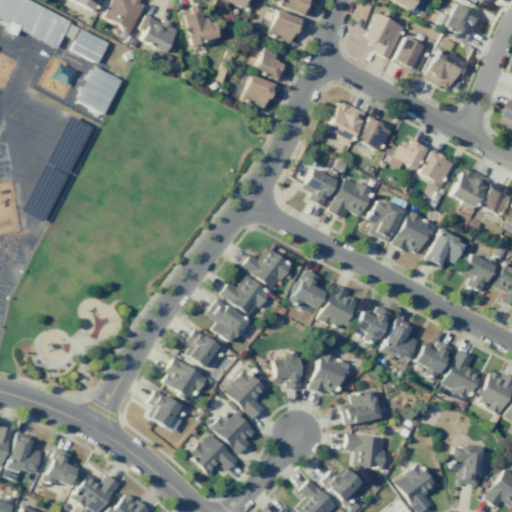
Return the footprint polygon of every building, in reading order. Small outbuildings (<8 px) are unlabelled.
[(0,0),(0,20),(3,22),(4,18),(7,20),(2,30),(11,35),(16,25),(19,26),(17,29),(52,47),(66,21),(25,0),(0,0)] [(93,0),(88,11),(66,0),(93,0)] [(139,5),(124,34),(117,30),(116,25),(99,16),(107,0),(134,0),(133,2),(139,5)] [(218,0),(238,8),(240,0),(218,0)] [(305,0),(299,15),(273,4),(274,0),(305,0)] [(387,0),(405,9),(409,0),(387,0)] [(467,42),(475,26),(474,25),(477,19),(476,19),(477,17),(450,3),(444,15),(442,14),(435,26),(467,42)] [(208,21),(212,36),(199,40),(199,42),(185,46),(174,12),(185,9),(185,7),(193,4),(197,18),(201,17),(203,23),(208,21)] [(295,18),(292,25),(293,26),(290,33),(289,32),(285,42),(262,33),(272,8),(295,18)] [(416,10),(422,12),(419,18),(414,15),(416,10)] [(371,12),(399,27),(382,58),(369,51),(371,47),(365,44),(367,41),(358,36),(371,12)] [(159,19),(166,23),(164,25),(171,29),(159,52),(134,39),(139,31),(134,28),(141,14),(157,23),(159,19)] [(66,49),(93,63),(103,42),(76,28),(66,49)] [(399,35),(423,48),(412,71),(405,68),(404,71),(386,61),(399,35)] [(439,36),(450,42),(445,51),(451,54),(449,57),(456,61),(442,88),(441,87),(440,88),(434,85),(434,86),(417,77),(439,36)] [(127,37),(134,40),(130,47),(124,44),(127,37)] [(280,64),(273,80),(249,70),(261,44),(273,48),(270,55),(275,57),(273,61),(280,64)] [(89,66),(71,99),(98,113),(116,80),(89,66)] [(268,90),(264,99),(262,98),(258,108),(236,98),(246,74),(269,83),(266,89),(268,90)] [(452,80),(457,83),(454,90),(448,88),(452,80)] [(511,96),(511,128),(500,122),(504,115),(502,114),(511,96)] [(343,143),(359,112),(345,105),(343,107),(342,107),(343,105),(337,102),(336,103),(334,102),(320,129),(333,135),(332,138),(343,143)] [(374,151),(385,130),(375,125),(376,123),(372,121),(373,120),(364,115),(351,139),(374,151)] [(409,168),(421,145),(406,137),(403,142),(399,140),(396,146),(392,144),(392,145),(386,142),(381,153),(387,156),(383,163),(393,169),(397,162),(401,165),(401,166),(405,168),(406,166),(409,168)] [(436,184),(446,163),(437,158),(438,156),(434,154),(434,152),(425,147),(412,172),(429,181),(436,184)] [(333,158),(342,163),(338,171),(329,166),(333,158)] [(364,165),(370,168),(367,173),(361,170),(364,165)] [(322,169),(333,174),(316,206),(303,199),(306,192),(296,187),(306,167),(319,174),(322,169)] [(469,170),(483,178),(466,209),(455,203),(456,201),(444,195),(458,168),(460,169),(460,168),(467,171),(466,172),(467,173),(469,170)] [(352,180),(368,189),(354,216),(340,208),(336,216),(322,209),(339,177),(350,183),(352,180)] [(433,191),(436,185),(436,184),(429,181),(426,187),(433,191)] [(500,190),(511,196),(499,217),(475,205),(488,181),(501,188),(500,190)] [(390,195),(402,201),(398,208),(386,202),(390,195)] [(379,200),(398,210),(381,241),(364,233),(369,223),(360,218),(370,199),(378,202),(379,200)] [(427,229),(423,237),(421,236),(411,254),(402,249),(403,247),(402,246),(399,251),(386,244),(404,209),(417,216),(416,219),(423,222),(421,227),(427,229)] [(466,217),(476,222),(473,228),(463,223),(466,217)] [(423,222),(424,220),(433,225),(430,231),(427,229),(421,227),(423,222)] [(417,260),(435,226),(448,233),(447,235),(453,238),(451,241),(458,244),(448,263),(441,259),(435,269),(417,260)] [(497,234),(505,238),(501,245),(493,241),(497,234)] [(494,244),(501,248),(497,257),(489,253),(494,244)] [(262,246),(286,265),(274,280),(273,278),(265,288),(235,265),(244,253),(252,259),(262,246)] [(464,252),(478,259),(481,254),(492,259),(475,292),(461,284),(465,278),(454,272),(464,252)] [(501,259),(511,264),(511,304),(510,308),(496,301),(501,292),(488,285),(501,259)] [(300,269),(283,301),(294,307),(297,302),(309,309),(320,289),(311,284),(314,277),(300,269)] [(240,274),(265,293),(253,307),(252,306),(244,316),(214,293),(223,281),(231,287),(240,274)] [(311,319),(329,284),(341,290),(339,295),(341,296),(342,294),(351,299),(342,317),(345,318),(341,325),(338,324),(335,329),(325,324),(325,326),(311,319)] [(228,337),(242,321),(212,297),(200,313),(211,322),(205,329),(221,342),(226,336),(228,337)] [(386,313),(369,345),(357,339),(360,334),(348,327),(358,307),(368,312),(371,306),(386,313)] [(394,358),(375,349),(391,315),(409,324),(403,336),(411,340),(402,359),(395,356),(394,358)] [(211,358),(217,349),(189,328),(179,340),(185,345),(179,353),(196,367),(206,354),(211,358)] [(447,348),(430,380),(418,374),(421,368),(409,361),(419,342),(429,347),(432,340),(447,348)] [(476,372),(462,398),(446,390),(447,388),(436,382),(454,349),(467,356),(463,364),(476,372)] [(295,387),(291,351),(278,352),(279,359),(265,360),(268,383),(278,381),(279,389),(295,387)] [(340,376),(345,363),(330,358),(331,356),(316,351),(303,388),(318,393),(319,388),(321,388),(320,390),(330,394),(337,375),(340,376)] [(201,378),(168,357),(161,369),(165,371),(164,374),(162,373),(156,381),(173,392),(172,394),(178,398),(180,396),(185,399),(191,390),(193,391),(201,378)] [(262,389),(240,368),(227,381),(228,383),(220,392),(247,418),(258,407),(251,400),(262,389)] [(492,414),(511,380),(498,373),(496,378),(493,376),(494,374),(485,370),(476,387),(473,386),(470,393),(473,394),(470,400),(480,405),(479,407),(492,414)] [(369,395),(374,416),(338,425),(334,406),(347,402),(345,393),(365,388),(367,396),(369,395)] [(150,389),(181,408),(174,419),(168,416),(161,428),(142,416),(148,407),(141,403),(150,389)] [(511,425),(507,423),(508,421),(497,415),(511,390),(511,425)] [(204,426),(232,454),(242,444),(238,440),(240,438),(242,440),(249,432),(235,418),(237,416),(231,411),(229,413),(224,409),(217,417),(215,415),(204,426)] [(0,426),(9,429),(0,458),(0,426)] [(0,472),(0,476),(12,481),(16,469),(23,471),(23,469),(31,471),(37,450),(29,448),(30,443),(27,442),(29,436),(13,431),(0,472)] [(204,474),(182,454),(194,440),(195,441),(204,432),(232,458),(222,469),(215,463),(204,474)] [(347,464),(377,467),(379,449),(377,449),(379,436),(341,432),(339,447),(349,448),(347,464)] [(455,445),(477,448),(472,485),(452,482),(454,469),(444,468),(447,447),(455,448),(455,445)] [(39,479),(43,469),(41,468),(45,458),(48,459),(53,447),(67,454),(65,460),(74,464),(65,485),(52,479),(50,484),(39,479)] [(431,487),(413,462),(398,473),(399,475),(389,483),(411,511),(413,511),(425,504),(419,496),(431,487)] [(338,466),(355,481),(345,492),(349,496),(341,505),(315,480),(325,469),(330,474),(338,466)] [(508,509),(511,503),(511,474),(511,475),(501,468),(478,498),(490,507),(496,499),(508,509)] [(85,473),(97,482),(103,474),(115,483),(92,511),(90,511),(82,506),(81,507),(67,496),(85,473)] [(289,508),(293,511),(324,511),(331,505),(303,479),(292,490),(299,497),(289,508)] [(134,498),(146,509),(143,511),(101,511),(107,506),(109,508),(123,493),(131,500),(129,502),(130,503),(134,498)] [(0,511),(0,495),(9,498),(5,509),(7,510),(6,511),(0,511)] [(14,511),(19,503),(33,510),(32,511),(33,511),(14,511)]
